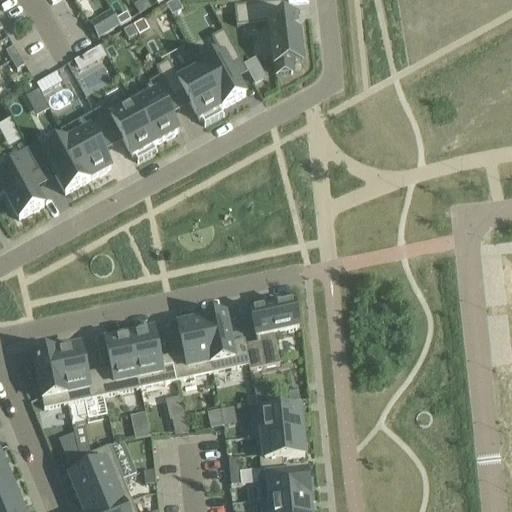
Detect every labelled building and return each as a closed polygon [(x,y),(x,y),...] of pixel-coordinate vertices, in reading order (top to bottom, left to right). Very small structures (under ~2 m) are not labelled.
[(144,2),(133,8),(138,17),(149,10),(144,2)] [(176,2),(165,8),(171,18),(181,13),(176,2)] [(284,22),(282,4),(234,9),(237,29),(269,25),(274,69),(275,69),(276,77),(292,75),(291,67),(302,66),(297,21),(284,22)] [(100,19),(89,25),(98,41),(99,41),(106,36),(109,35),(120,28),(116,21),(111,12),(100,19)] [(126,15),(116,21),(120,28),(130,22),(126,15)] [(143,21),(133,27),(138,38),(149,32),(143,21)] [(132,28),(123,33),(128,42),(137,37),(132,28)] [(222,111),(245,98),(230,70),(240,64),(224,33),(212,40),(217,51),(196,63),(222,111)] [(13,49),(5,54),(11,63),(19,59),(13,49)] [(100,49),(91,54),(96,65),(106,60),(100,49)] [(19,59),(11,63),(17,73),(24,68),(19,59)] [(173,101),(184,95),(199,123),(201,122),(204,128),(224,118),(220,112),(222,111),(196,63),(174,74),(168,64),(156,71),(161,79),(173,101)] [(255,69),(247,73),(255,87),(263,82),(255,69)] [(55,74),(36,86),(42,97),(68,82),(64,74),(58,78),(55,74)] [(155,148),(178,135),(162,106),(173,101),(161,79),(149,85),(150,87),(129,99),(155,148)] [(38,93),(26,100),(37,119),(49,112),(38,93)] [(154,148),(155,148),(129,99),(107,111),(106,109),(94,115),(106,137),(116,132),(132,160),(134,159),(138,165),(157,154),(154,148)] [(94,115),(61,133),(65,140),(67,144),(66,145),(88,185),(89,184),(111,172),(95,143),(106,137),(94,115)] [(65,197),(88,185),(66,145),(67,144),(65,140),(42,152),(39,146),(27,152),(39,174),(49,168),(65,197)] [(44,209),(28,180),(39,174),(27,152),(15,159),(16,161),(0,169),(0,197),(4,196),(19,222),(44,209)] [(278,307),(279,310),(251,316),(257,345),(245,348),(250,368),(248,368),(249,373),(279,367),(273,337),(299,332),(293,307),(288,308),(288,305),(278,307)] [(225,319),(202,324),(213,376),(248,368),(250,368),(245,348),(244,343),(231,346),(225,319)] [(177,384),(213,376),(202,324),(178,329),(184,356),(171,358),(177,384)] [(177,384),(171,358),(159,361),(153,335),(129,340),(140,391),(177,384)] [(140,391),(129,340),(105,345),(111,371),(98,374),(104,399),(140,391)] [(98,374),(86,377),(80,350),(56,355),(67,407),(104,399),(98,374)] [(40,355),(41,359),(33,360),(44,412),(67,407),(56,355),(50,357),(49,354),(40,355)] [(297,393),(288,395),(290,404),(300,403),(297,393)] [(256,400),(248,401),(248,408),(257,407),(256,400)] [(259,408),(249,409),(250,417),(252,442),(257,441),(302,436),(299,412),(277,414),(276,406),(271,406),(258,407),(259,408)] [(233,410),(221,413),(224,428),(237,426),(233,410)] [(184,420),(171,423),(174,433),(186,431),(184,420)] [(85,429),(73,432),(74,436),(77,451),(80,460),(85,459),(90,457),(85,429)] [(148,431),(134,434),(135,442),(150,439),(148,431)] [(257,441),(260,473),(266,472),(266,471),(283,470),(282,462),(304,459),(302,436),(257,441)] [(90,471),(69,479),(78,501),(123,483),(136,477),(123,446),(109,449),(90,457),(85,459),(90,471)] [(77,451),(65,456),(68,465),(80,460),(77,451)] [(229,475),(239,474),(238,461),(228,462),(229,475)] [(266,471),(266,472),(267,479),(257,480),(260,504),(308,499),(306,475),(284,477),(283,470),(266,471)] [(153,473),(143,474),(145,487),(154,486),(153,473)] [(239,474),(229,475),(231,488),(241,487),(239,474)] [(0,506),(16,500),(7,479),(0,481),(0,506)] [(82,511),(111,511),(131,504),(123,483),(78,501),(82,511)] [(260,504),(260,511),(309,511),(308,499),(260,504)] [(0,506),(0,511),(21,511),(16,500),(0,506)]
